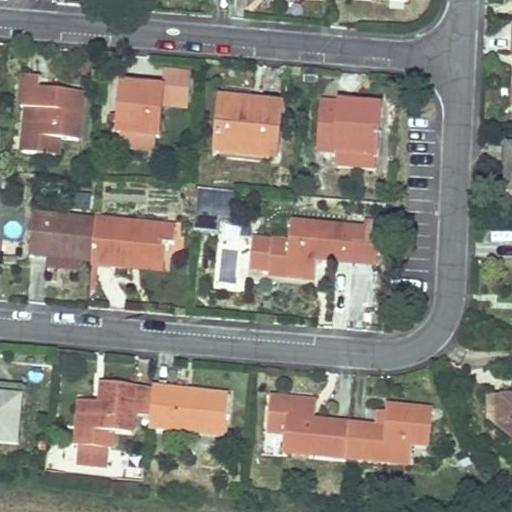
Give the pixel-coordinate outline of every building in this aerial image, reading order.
[(25,77),(22,110),(28,110),(24,155),(58,159),(60,141),(80,143),(84,94),(51,91),(49,111),(39,110),(41,90),(42,79),(25,77)] [(123,88),(119,136),(122,136),(157,140),(161,140),(164,89),(145,87),(144,90),(123,88)] [(49,111),(51,91),(41,90),(39,110),(49,111)] [(218,155),(278,160),(282,107),(222,102),(218,155)] [(323,103),(319,153),(337,154),(378,157),(381,106),(361,105),(361,108),(340,106),(340,104),(323,103)] [(157,140),(122,136),(121,150),(156,153),(157,140)] [(378,157),(337,154),(336,168),(377,170),(378,157)] [(199,187),(197,231),(218,232),(219,216),(233,217),(235,189),(199,187)] [(80,261),(94,262),(96,226),(97,221),(34,216),(31,258),(51,259),(80,261)] [(94,262),(93,266),(99,267),(131,269),(131,259),(166,262),(168,244),(175,244),(176,227),(133,224),(132,229),(96,226),(94,262)] [(356,230),(291,225),(290,245),(255,241),(252,271),(269,273),(269,277),(316,281),(317,261),(352,264),(356,230)] [(80,261),(51,259),(50,270),(79,272),(80,261)] [(131,259),(131,269),(165,272),(166,262),(131,259)] [(154,388),(104,384),(102,404),(82,402),(79,449),(81,449),(79,469),(109,471),(110,451),(112,451),(114,434),(134,436),(135,416),(152,418),(154,388)] [(0,396),(16,398),(14,424),(20,425),(23,389),(0,387),(0,396)] [(152,418),(151,430),(227,436),(230,395),(154,388),(152,418)] [(0,444),(18,446),(20,425),(14,424),(16,398),(0,396),(0,444)] [(511,397),(504,398),(504,414),(495,425),(511,438),(511,397)] [(504,414),(504,398),(490,398),(490,422),(495,425),(504,414)] [(284,453),(348,460),(351,426),(316,422),(318,403),(271,399),(268,432),(286,434),(284,453)] [(351,426),(348,460),(411,465),(413,445),(431,447),(434,413),(387,409),(385,429),(351,426)]
